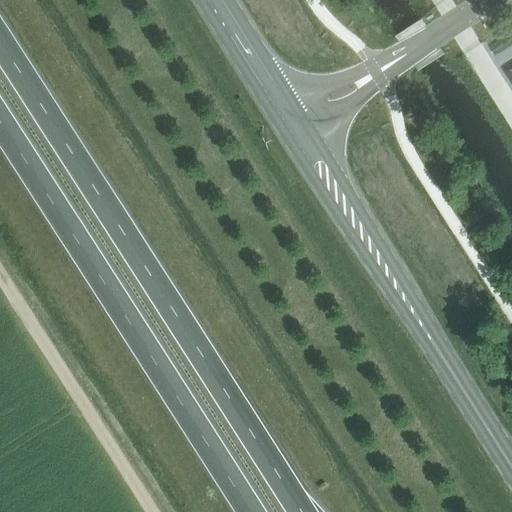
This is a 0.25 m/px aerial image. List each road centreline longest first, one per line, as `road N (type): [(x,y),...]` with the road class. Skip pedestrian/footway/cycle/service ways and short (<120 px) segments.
road 1 (trunk): [(300,511),(0,42)]
road 2 (trunk): [(0,123),(248,511)]
road 3 (secondary): [(280,128),(418,334),(430,340)]
road 4 (secondary): [(430,340),(429,326),(309,130)]
road 5 (secondary): [(511,468),(430,340)]
road 6 (secondary): [(199,0),(280,128)]
road 7 (unclassified): [(406,55),(394,52),(294,105)]
road 8 (unclassified): [(309,130),(403,65),(406,55)]
road 9 (secondary): [(294,105),(228,0)]
